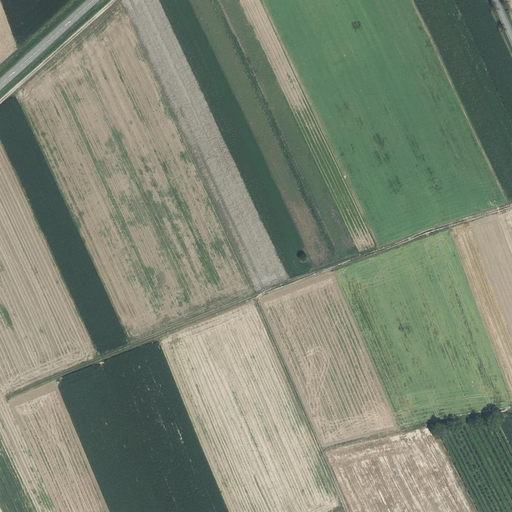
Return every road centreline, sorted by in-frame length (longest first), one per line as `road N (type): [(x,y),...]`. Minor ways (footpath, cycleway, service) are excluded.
road 1 (track): [(3,399),(511,204)]
road 2 (track): [(258,295),(348,511)]
road 3 (track): [(511,409),(321,445)]
road 4 (track): [(0,101),(113,0)]
road 5 (tertiary): [(0,87),(96,0)]
